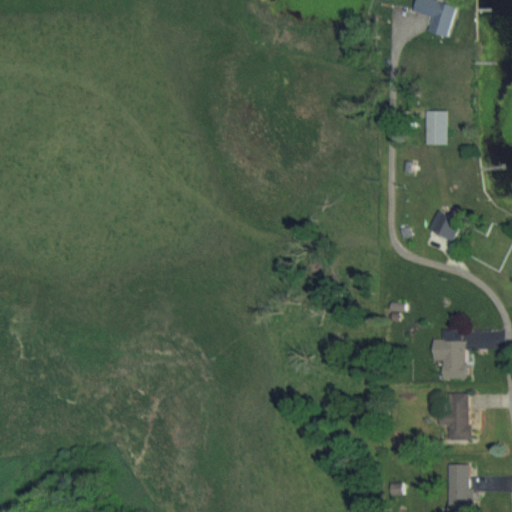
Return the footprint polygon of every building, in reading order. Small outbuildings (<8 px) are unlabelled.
[(418,1),(418,12),(434,12),(434,33),(454,33),(454,1),(418,1)] [(426,143),(448,143),(448,110),(426,110),(426,143)] [(454,240),(464,221),(440,209),(430,227),(454,240)] [(447,359),(447,377),(470,377),(469,329),(448,329),(448,338),(438,338),(439,360),(447,359)] [(453,424),(453,439),(473,439),(473,392),(445,392),(445,424),(453,424)] [(452,464),(453,511),(476,511),(475,463),(452,464)]
